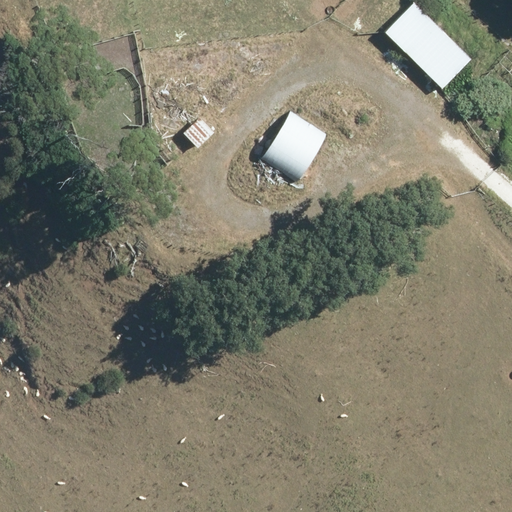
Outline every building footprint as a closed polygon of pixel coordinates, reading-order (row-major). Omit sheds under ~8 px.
[(469,60),(412,4),(383,34),(440,89),(469,60)] [(181,109),(180,86),(157,87),(158,110),(181,109)] [(325,134),(289,112),(259,161),(294,183),(325,134)] [(172,133),(170,113),(141,116),(143,135),(172,133)] [(213,134),(200,118),(181,132),(194,148),(213,134)]
